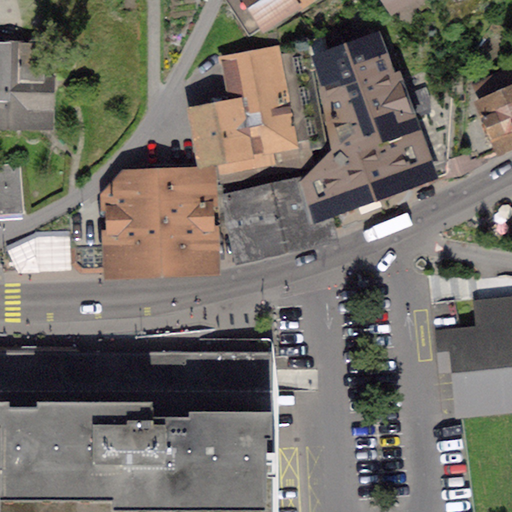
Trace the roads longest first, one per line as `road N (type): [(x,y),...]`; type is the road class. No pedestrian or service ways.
road 1 (tertiary): [(511,170),(382,233),(256,274),(0,298)]
road 2 (residential): [(215,0),(129,149),(79,193),(0,236)]
